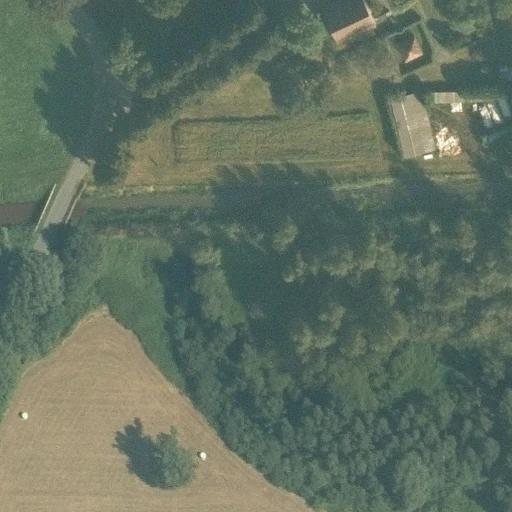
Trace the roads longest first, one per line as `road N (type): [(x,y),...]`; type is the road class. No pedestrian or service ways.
road 1 (track): [(71,187),(511,165)]
road 2 (unclassified): [(0,348),(98,114),(100,67),(64,0)]
